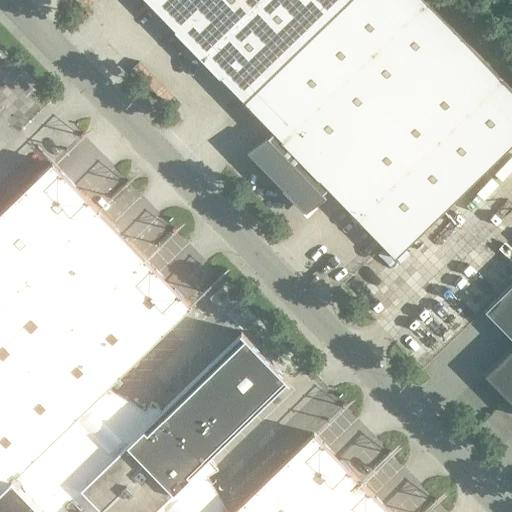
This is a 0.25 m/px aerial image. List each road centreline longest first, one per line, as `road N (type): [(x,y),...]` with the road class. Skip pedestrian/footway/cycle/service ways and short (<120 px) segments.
road 1 (unclassified): [(502,511),(4,0)]
road 2 (unknown): [(72,70),(109,32),(126,31),(145,45),(221,129),(172,173)]
road 3 (unknown): [(394,305),(232,473)]
road 4 (unknown): [(283,287),(326,239),(394,305)]
road 5 (unknown): [(221,129),(326,239)]
road 6 (unknown): [(394,305),(511,214)]
road 7 (unknown): [(99,98),(0,198)]
